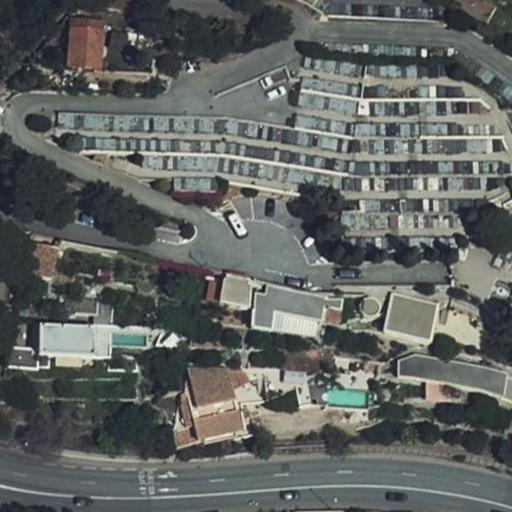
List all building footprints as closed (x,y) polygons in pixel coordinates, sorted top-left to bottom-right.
[(101,72),(104,34),(71,32),(68,70),(101,72)] [(216,187),(326,190),(327,142),(295,142),(268,141),(269,119),(61,114),(61,127),(81,128),(81,153),(150,155),(149,169),(175,169),(175,190),(216,191),(216,187)] [(58,249),(32,245),(25,277),(52,282),(58,249)] [(251,281),(227,276),(218,306),(249,311),(252,287),(249,286),(251,281)] [(149,280),(144,281),(140,285),(140,291),(147,295),(153,291),(153,285),(149,280)] [(324,326),(328,304),(276,293),(273,300),(258,297),(250,332),(271,336),(275,316),(324,326)] [(374,298),(371,298),(366,298),(359,304),(358,314),(366,321),(375,320),(381,312),(379,303),(374,298)] [(438,310),(394,298),(384,334),(428,347),(438,310)] [(97,316),(97,301),(76,300),(75,315),(97,316)] [(479,322),(452,312),(442,338),(489,354),(496,335),(477,329),(479,322)] [(39,350),(39,357),(91,359),(91,356),(110,357),(111,343),(150,344),(150,328),(100,326),(99,332),(91,332),(91,329),(40,327),(39,350)] [(10,349),(6,369),(38,370),(39,357),(39,350),(10,349)] [(317,354),(284,352),(283,371),(317,373),(317,354)] [(417,380),(421,359),(420,359),(402,364),(399,379),(417,380)] [(508,377),(421,359),(417,380),(433,384),(451,388),(505,399),(508,377)] [(228,376),(230,383),(249,380),(243,373),(228,376)] [(175,434),(192,429),(195,444),(239,436),(230,383),(228,376),(183,383),(175,434)] [(448,403),(451,388),(433,384),(430,400),(448,403)] [(195,444),(192,429),(175,434),(177,450),(195,444)]
